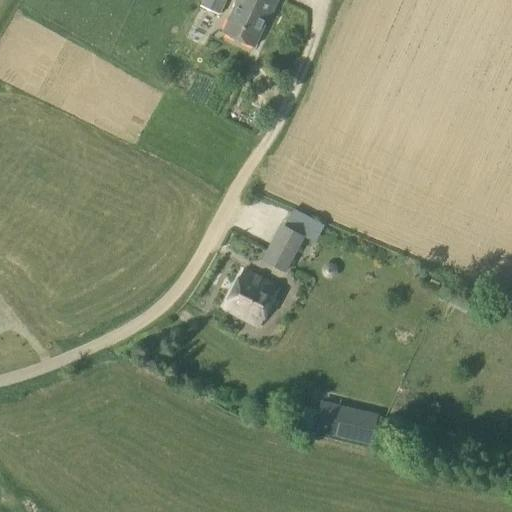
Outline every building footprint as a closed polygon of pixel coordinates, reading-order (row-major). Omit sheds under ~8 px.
[(218,16),(225,0),(202,0),(199,7),(218,16)] [(269,19),(278,0),(236,0),(235,2),(237,3),(223,33),(254,48),(268,19),(269,19)] [(204,144),(233,155),(239,141),(209,129),(204,144)] [(284,273),(304,237),(280,224),(261,261),(284,273)] [(259,328),(279,289),(244,271),(224,309),(259,328)] [(378,415),(320,401),(313,431),(370,445),(378,415)]
